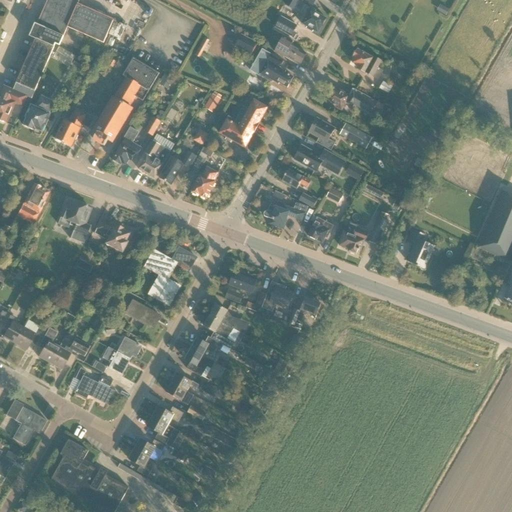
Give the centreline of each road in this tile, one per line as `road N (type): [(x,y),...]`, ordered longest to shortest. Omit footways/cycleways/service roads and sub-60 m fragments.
road 1 (primary): [(511,338),(227,234)]
road 2 (residential): [(227,234),(113,432),(64,406)]
road 3 (unclassified): [(227,234),(359,0)]
road 4 (primary): [(227,234),(0,150)]
road 5 (residential): [(64,406),(5,511)]
